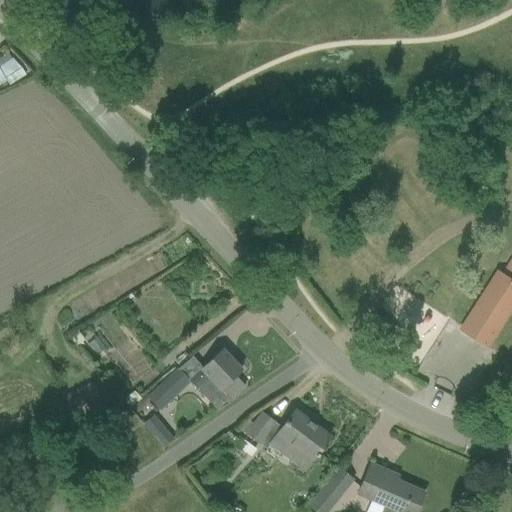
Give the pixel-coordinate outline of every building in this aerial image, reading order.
[(460,329),(487,347),(511,308),(511,257),(502,274),(497,271),(460,329)] [(74,328),(67,334),(77,347),(84,340),(74,328)] [(96,338),(88,344),(98,356),(105,349),(96,338)] [(189,380),(217,410),(229,399),(230,400),(245,386),(235,375),(241,370),(222,349),(189,380)] [(162,381),(147,396),(150,399),(160,409),(179,391),(178,391),(189,380),(179,369),(177,367),(162,381)] [(61,407),(66,417),(86,406),(91,414),(106,406),(93,382),(65,398),(68,403),(61,407)] [(269,444),(304,471),(330,436),(295,410),(281,428),(269,444)] [(275,423),(262,413),(253,424),(246,434),(259,444),(275,423)] [(163,428),(152,437),(162,448),(174,440),(163,428)] [(230,446),(225,452),(231,457),(236,451),(230,446)] [(362,483),(358,493),(399,511),(416,511),(424,493),(390,478),(392,474),(370,465),(362,483)] [(308,506),(315,511),(326,511),(352,480),(338,469),(308,506)]
